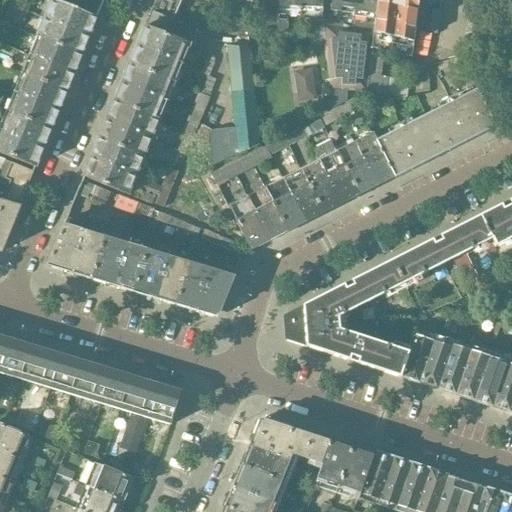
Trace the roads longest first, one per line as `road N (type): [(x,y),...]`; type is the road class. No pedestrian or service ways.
road 1 (residential): [(234,376),(269,276),(511,154)]
road 2 (residential): [(128,0),(4,307)]
road 3 (residential): [(234,376),(511,466)]
road 4 (residential): [(4,307),(234,376)]
road 5 (residential): [(180,511),(234,376)]
